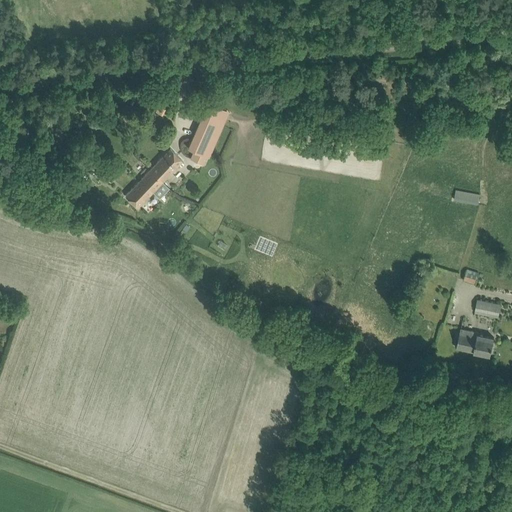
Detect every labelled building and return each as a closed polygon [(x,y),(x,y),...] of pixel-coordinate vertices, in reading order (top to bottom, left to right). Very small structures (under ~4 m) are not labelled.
[(188,148),(207,156),(227,109),(209,102),(188,148)] [(500,111),(511,113),(511,103),(502,102),(500,111)] [(158,106),(156,111),(163,114),(165,109),(158,106)] [(170,148),(125,195),(138,207),(182,160),(170,148)] [(104,175),(112,182),(126,166),(119,159),(104,175)] [(465,188),(462,198),(478,202),(481,191),(465,188)] [(478,274),(467,270),(464,280),(475,284),(478,274)] [(475,312),(498,317),(501,305),(478,300),(475,312)] [(457,348),(481,353),(490,355),(494,337),(478,334),(479,332),(461,328),(457,348)]
